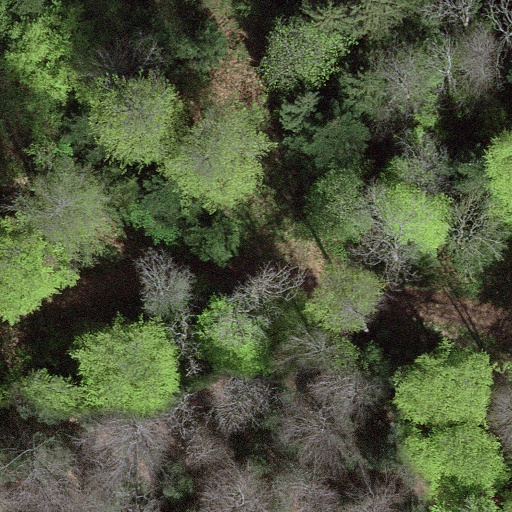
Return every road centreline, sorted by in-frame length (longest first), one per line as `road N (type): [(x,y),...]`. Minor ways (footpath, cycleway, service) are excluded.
road 1 (track): [(191,267),(511,316)]
road 2 (track): [(191,267),(0,309)]
